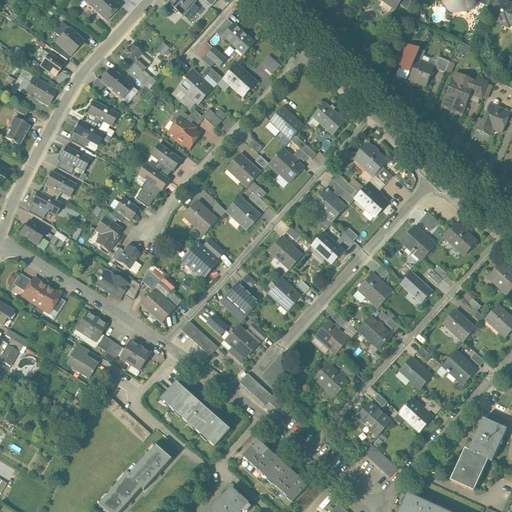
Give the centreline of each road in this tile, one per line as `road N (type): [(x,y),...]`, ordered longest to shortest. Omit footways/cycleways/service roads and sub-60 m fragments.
road 1 (residential): [(164,343),(375,112)]
road 2 (residential): [(307,452),(504,234)]
road 3 (tertiary): [(145,0),(78,78),(0,236)]
road 4 (residential): [(437,176),(263,368)]
road 5 (residential): [(311,46),(141,237)]
road 6 (track): [(178,353),(132,404),(275,511)]
road 7 (residential): [(511,357),(371,511)]
road 8 (residential): [(0,239),(164,343)]
road 9 (residential): [(164,343),(307,452)]
